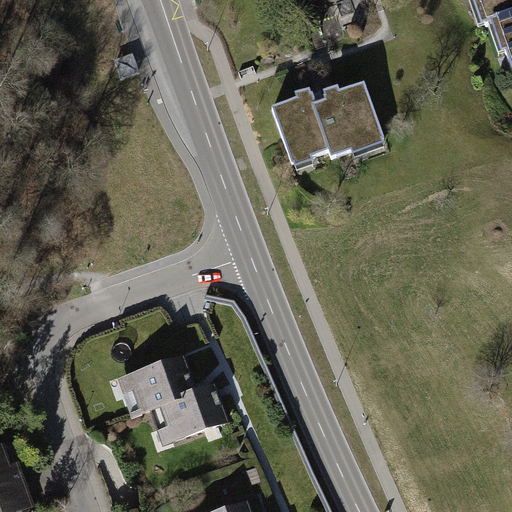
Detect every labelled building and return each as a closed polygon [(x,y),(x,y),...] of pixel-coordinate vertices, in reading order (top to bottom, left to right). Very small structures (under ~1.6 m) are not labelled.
[(511,0),(466,0),(475,27),(484,24),(501,74),(510,71),(511,77),(511,0)] [(357,82),(267,111),(287,174),(377,145),(357,82)] [(190,361),(119,383),(130,421),(156,411),(202,397),(190,361)] [(202,397),(156,411),(170,455),(239,435),(225,390),(202,397)] [(22,511),(4,451),(0,452),(0,511),(22,511)]
